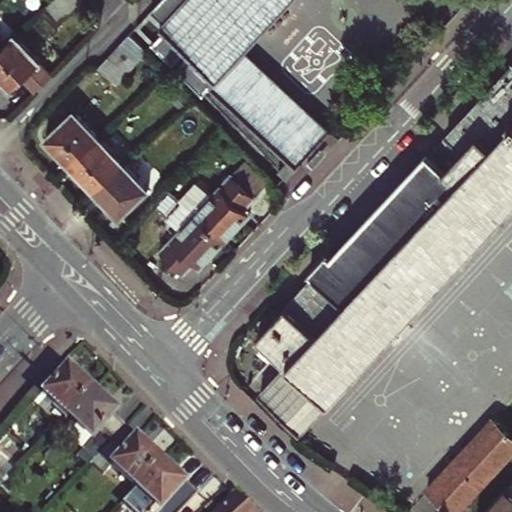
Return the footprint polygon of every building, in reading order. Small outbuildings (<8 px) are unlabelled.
[(45,9),(57,22),(80,0),(53,0),(53,1),(45,9)] [(210,85),(243,50),(290,0),(161,0),(150,13),(167,30),(151,45),(199,94),(209,84),(210,85)] [(146,52),(129,34),(119,45),(137,61),(146,52)] [(52,72),(43,62),(17,35),(3,48),(0,51),(0,74),(14,89),(25,79),(36,90),(52,72)] [(137,61),(119,45),(109,56),(126,73),(137,61)] [(296,166),(329,132),(243,50),(210,85),(289,159),(296,166)] [(126,73),(109,56),(99,66),(116,83),(126,73)] [(259,393),(297,430),(511,202),(511,62),(445,135),(448,137),(442,143),(440,141),(431,151),(418,164),(434,179),(354,266),(346,259),(342,263),(330,252),(327,249),(308,269),(314,275),(257,335),(287,364),(259,393)] [(55,75),(52,72),(36,90),(37,92),(55,75)] [(70,161),(98,135),(73,108),(45,134),(70,161)] [(70,161),(93,187),(122,161),(98,135),(70,161)] [(346,259),(354,266),(434,179),(418,164),(431,151),(428,148),(330,252),(342,263),(346,259)] [(276,172),(283,179),(296,166),(289,159),(276,172)] [(116,212),(145,187),(122,161),(93,187),(116,212)] [(249,192),(259,181),(244,166),(233,177),(249,192)] [(224,240),(249,214),(243,207),(253,197),(249,192),(233,177),(230,174),(211,195),(196,180),(179,198),(181,200),(224,240)] [(198,267),(224,240),(181,200),(164,217),(177,230),(156,251),(179,274),(192,261),(198,267)] [(66,415),(91,389),(66,366),(41,393),(66,415)] [(103,450),(125,427),(113,416),(117,412),(91,389),(66,415),(103,450)] [(426,487),(452,511),(511,445),(511,432),(493,415),(426,487)] [(109,465),(135,488),(161,460),(125,427),(103,450),(91,463),(102,473),(109,465)] [(179,511),(197,494),(161,460),(135,488),(159,511),(157,511),(179,511)] [(511,511),(511,489),(506,484),(479,511),(511,511)] [(252,511),(235,496),(217,511),(252,511)]
